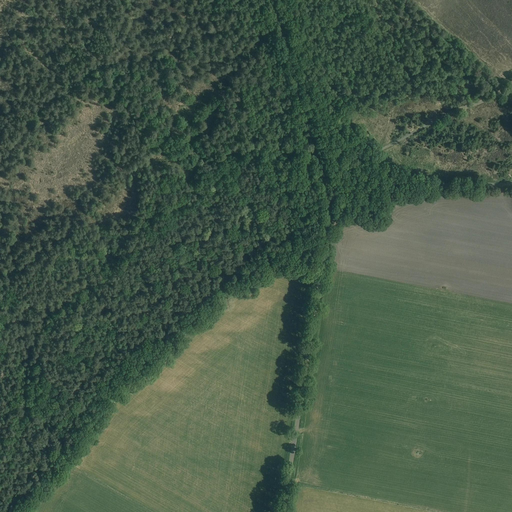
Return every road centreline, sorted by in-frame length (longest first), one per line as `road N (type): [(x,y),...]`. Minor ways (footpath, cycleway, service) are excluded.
road 1 (unclassified): [(283,511),(327,201),(275,0)]
road 2 (track): [(402,0),(503,92)]
